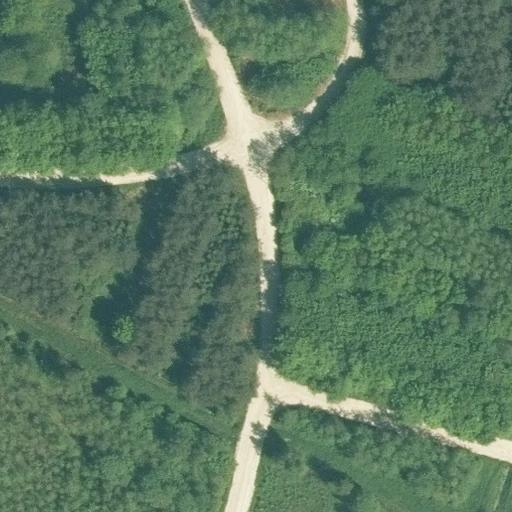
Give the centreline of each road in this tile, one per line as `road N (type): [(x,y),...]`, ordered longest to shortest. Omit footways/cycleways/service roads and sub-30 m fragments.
road 1 (track): [(196,0),(248,121),(271,295),(265,388),(232,511)]
road 2 (track): [(349,0),(333,79),(276,137),(195,166),(0,176)]
road 3 (track): [(265,388),(511,451)]
